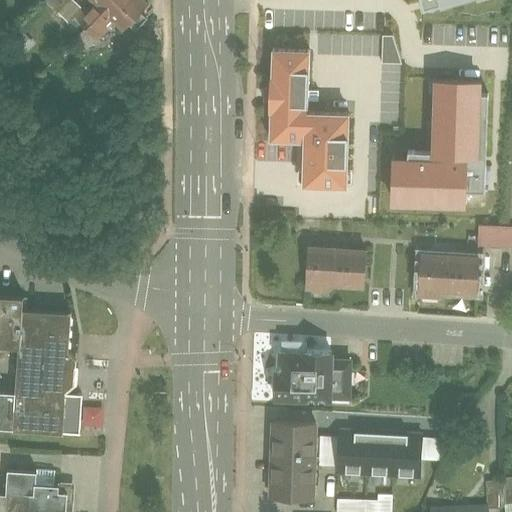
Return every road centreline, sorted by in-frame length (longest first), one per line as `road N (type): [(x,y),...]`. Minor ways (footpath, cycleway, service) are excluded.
road 1 (residential): [(204,308),(511,341)]
road 2 (primary): [(204,308),(202,0)]
road 3 (residential): [(204,308),(140,293),(0,235)]
road 4 (primary): [(200,511),(204,308)]
